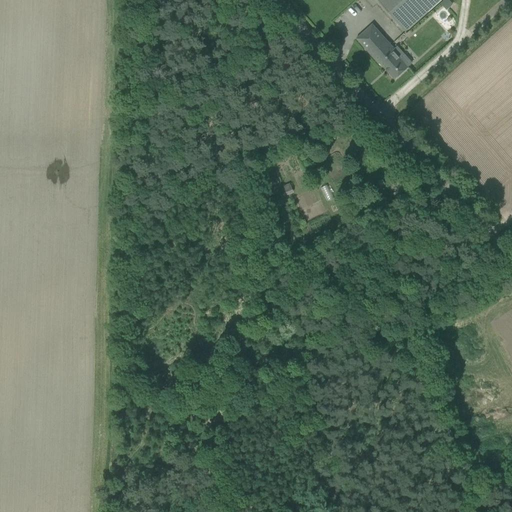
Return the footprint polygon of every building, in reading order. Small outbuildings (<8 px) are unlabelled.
[(380,0),(407,30),(440,0),(380,0)] [(447,0),(445,0),(440,4),(445,10),(452,4),(447,0)] [(366,30),(356,39),(379,64),(379,63),(394,80),(408,68),(407,67),(399,58),(403,54),(396,47),(394,49),(383,36),(372,24),(366,30)] [(289,183),(283,186),(285,191),(292,188),(289,183)] [(327,185),(321,187),(326,201),(332,198),(327,185)]
